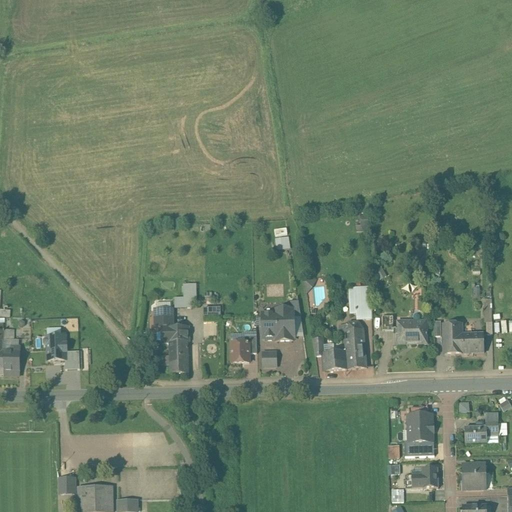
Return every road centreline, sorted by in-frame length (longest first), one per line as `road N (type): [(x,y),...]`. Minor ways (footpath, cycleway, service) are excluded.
road 1 (tertiary): [(0,396),(446,385)]
road 2 (residential): [(446,385),(449,511)]
